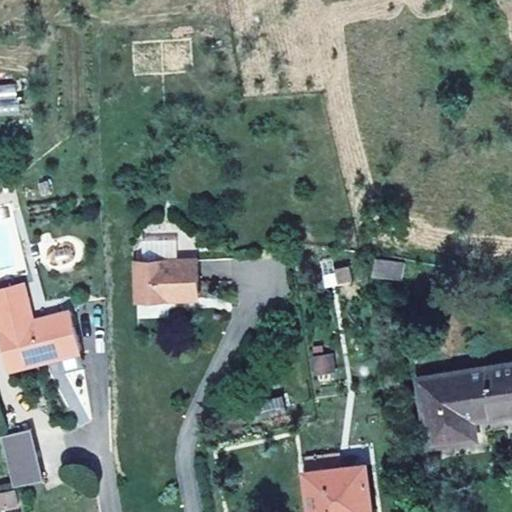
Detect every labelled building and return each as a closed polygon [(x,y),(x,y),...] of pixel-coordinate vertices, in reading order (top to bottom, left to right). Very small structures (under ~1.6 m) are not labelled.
[(19,85),(0,85),(0,100),(19,100),(19,85)] [(179,260),(178,240),(143,241),(144,261),(179,260)] [(400,280),(403,263),(376,258),(373,276),(400,280)] [(199,297),(197,259),(179,260),(144,261),(137,261),(138,299),(199,297)] [(353,279),(350,265),(335,269),(338,283),(353,279)] [(33,321),(24,284),(15,286),(24,323),(33,321)] [(83,365),(70,312),(33,321),(24,323),(15,286),(0,289),(0,325),(1,329),(11,369),(60,357),(63,370),(83,365)] [(336,368),(334,353),(314,356),(316,370),(336,368)] [(511,411),(511,364),(421,379),(432,444),(476,437),(473,417),(511,411)] [(287,410),(284,394),(254,401),(257,417),(287,410)] [(44,479),(32,428),(2,435),(15,486),(44,479)] [(338,468),(337,455),(305,458),(307,472),(338,468)] [(372,511),(367,465),(338,468),(307,472),(312,511),(372,511)] [(0,507),(19,504),(16,489),(0,492),(0,507)]
